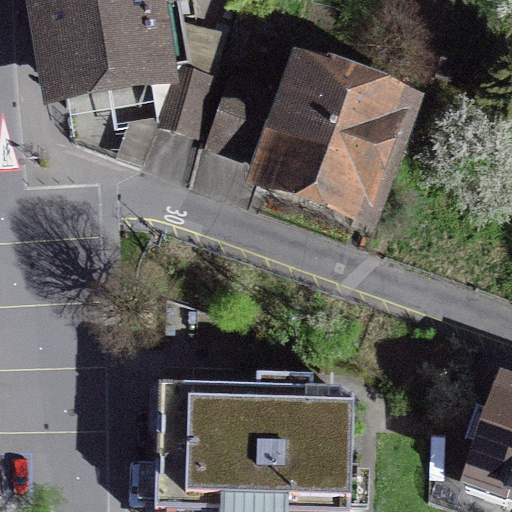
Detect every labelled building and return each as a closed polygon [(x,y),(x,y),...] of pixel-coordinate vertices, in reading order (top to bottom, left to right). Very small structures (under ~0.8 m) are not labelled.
[(174,0),(49,0),(66,96),(150,82),(148,69),(185,62),(174,0)] [(406,76),(275,35),(231,172),(363,214),(406,76)] [(197,135),(208,84),(182,78),(178,98),(164,96),(158,127),(197,135)] [(336,511),(339,382),(143,379),(141,511),(336,511)] [(511,395),(493,388),(459,481),(511,500),(511,395)]
